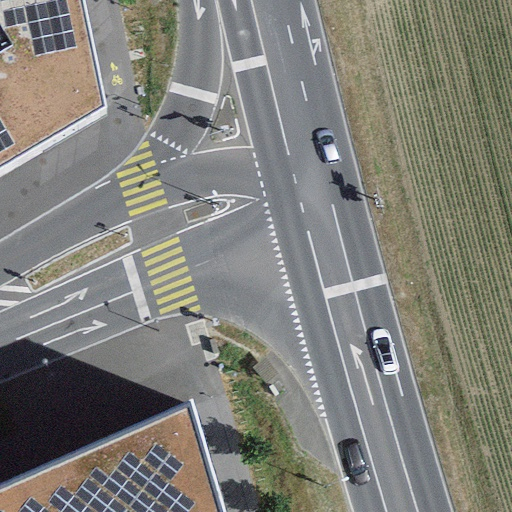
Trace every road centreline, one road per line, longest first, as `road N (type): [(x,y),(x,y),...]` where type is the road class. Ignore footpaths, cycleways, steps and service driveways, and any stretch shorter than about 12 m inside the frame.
road 1 (residential): [(0,343),(324,225)]
road 2 (secondary): [(324,225),(407,511)]
road 3 (residential): [(195,0),(201,50),(194,108),(147,192)]
road 4 (secondary): [(262,0),(308,172)]
road 5 (residential): [(147,192),(0,269)]
road 6 (residential): [(308,172),(227,173),(147,192)]
